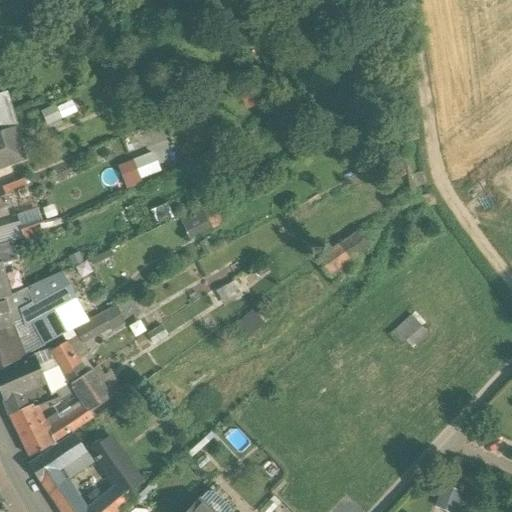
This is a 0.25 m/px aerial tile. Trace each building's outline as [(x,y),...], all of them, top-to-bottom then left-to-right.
[(247,15),(232,22),(236,31),(236,32),(241,43),(257,35),(247,15)] [(232,22),(224,26),(234,46),(241,43),(236,32),(236,31),(232,22)] [(121,24),(99,33),(105,47),(126,38),(121,24)] [(125,62),(111,69),(116,78),(129,71),(125,62)] [(3,96),(0,96),(0,131),(14,127),(3,96)] [(164,122),(120,139),(126,155),(170,138),(164,122)] [(0,131),(0,167),(22,159),(14,127),(0,131)] [(119,164),(127,185),(162,172),(154,151),(119,164)] [(27,178),(0,188),(0,204),(10,201),(9,199),(31,191),(27,178)] [(217,201),(181,218),(189,237),(226,220),(217,201)] [(12,242),(0,244),(0,263),(0,264),(1,265),(17,260),(12,242)] [(237,246),(218,256),(223,265),(242,255),(237,246)] [(338,246),(315,262),(326,278),(349,261),(338,246)] [(0,264),(0,299),(5,298),(9,296),(1,265),(0,264)] [(9,296),(5,298),(12,323),(22,320),(24,325),(30,322),(43,345),(65,333),(50,300),(67,291),(57,274),(9,296)] [(5,298),(0,299),(0,328),(13,325),(12,323),(5,298)] [(113,307),(100,314),(108,329),(120,323),(113,307)] [(264,324),(252,311),(231,329),(243,343),(264,324)] [(100,314),(72,328),(79,344),(108,329),(100,314)] [(411,316),(390,335),(400,347),(404,343),(421,328),(411,316)] [(22,320),(12,323),(13,325),(0,328),(0,346),(7,343),(16,361),(44,346),(43,345),(30,322),(24,325),(22,320)] [(421,328),(404,343),(412,352),(429,337),(421,328)] [(65,342),(49,350),(58,365),(70,384),(84,374),(76,360),(84,356),(77,343),(68,347),(65,342)] [(7,343),(0,346),(0,370),(16,361),(7,343)] [(49,350),(33,358),(40,373),(58,365),(49,350)] [(33,358),(0,371),(0,391),(4,401),(20,393),(44,382),(40,373),(33,358)] [(58,365),(40,373),(44,382),(49,396),(56,392),(70,384),(58,365)] [(84,374),(70,384),(83,405),(88,413),(108,399),(90,371),(84,374)] [(20,393),(4,401),(9,416),(27,408),(20,393)] [(83,405),(58,423),(67,434),(90,419),(88,413),(83,405)] [(43,432),(31,406),(27,408),(9,416),(29,457),(68,436),(67,434),(58,423),(43,432)] [(73,435),(29,465),(46,491),(60,482),(54,472),(61,467),(84,451),(73,435)] [(107,437),(88,450),(94,460),(113,488),(114,488),(121,496),(140,484),(107,437)] [(84,451),(61,467),(67,477),(94,460),(88,450),(84,451)] [(61,467),(54,472),(60,482),(63,480),(67,477),(61,467)] [(60,482),(46,491),(55,504),(71,493),(63,480),(60,482)] [(445,484),(434,509),(441,511),(455,511),(464,492),(445,484)] [(113,488),(86,511),(115,511),(126,503),(121,496),(114,488),(113,488)] [(83,511),(71,493),(55,504),(60,511),(83,511)] [(206,493),(188,511),(230,511),(230,509),(213,493),(206,493)]
